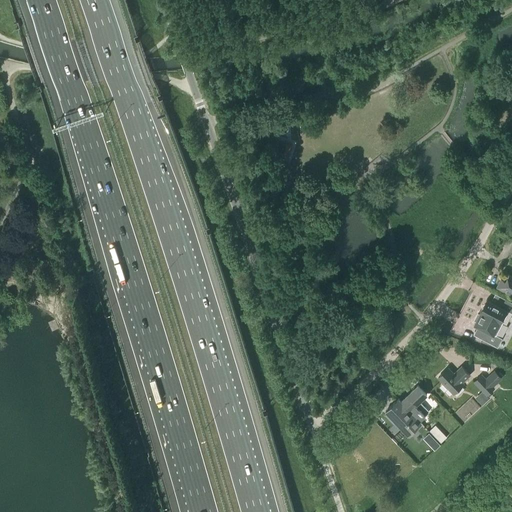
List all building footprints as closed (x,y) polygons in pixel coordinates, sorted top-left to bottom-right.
[(281,141),(277,156),(289,159),(293,144),(281,141)] [(511,276),(507,274),(504,280),(502,279),(498,287),(506,291),(507,289),(511,292),(511,276)] [(501,306),(487,299),(481,311),(503,323),(509,311),(511,312),(511,301),(505,298),(501,306)] [(503,323),(481,311),(480,311),(481,312),(480,314),(478,313),(475,320),(476,321),(475,324),(487,330),(483,338),(498,346),(503,338),(497,334),(503,323)] [(471,374),(466,370),(462,366),(454,373),(449,368),(439,377),(444,383),(443,384),(448,388),(448,387),(454,393),(464,383),(463,382),(471,374)] [(482,374),(475,381),(487,394),(495,387),(493,386),(502,378),(495,371),(486,379),(482,374)] [(419,385),(402,401),(410,410),(427,394),(419,385)] [(421,422),(410,410),(402,401),(399,399),(386,410),(409,434),(421,422)] [(437,423),(430,429),(442,441),(448,436),(437,423)]
